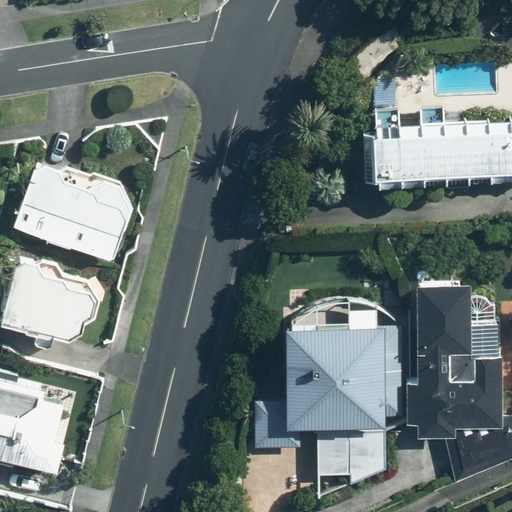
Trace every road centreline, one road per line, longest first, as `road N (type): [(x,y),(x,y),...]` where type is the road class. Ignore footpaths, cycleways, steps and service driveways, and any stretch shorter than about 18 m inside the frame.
road 1 (tertiary): [(262,33),(140,511)]
road 2 (residential): [(262,33),(0,75)]
